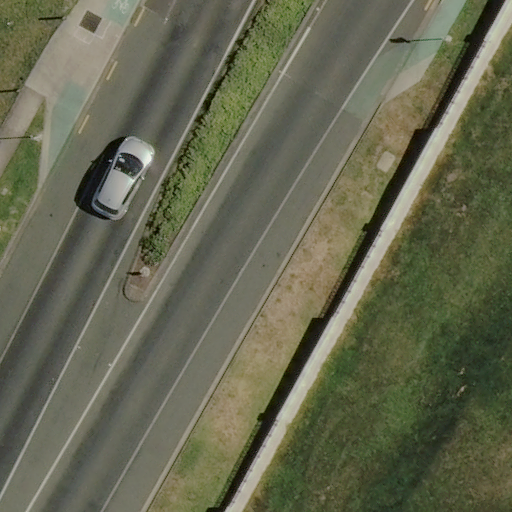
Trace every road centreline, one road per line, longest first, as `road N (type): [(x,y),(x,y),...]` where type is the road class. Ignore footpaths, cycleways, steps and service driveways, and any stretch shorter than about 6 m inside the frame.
road 1 (secondary): [(379,0),(191,306),(16,511)]
road 2 (secondary): [(12,511),(68,314),(217,0)]
